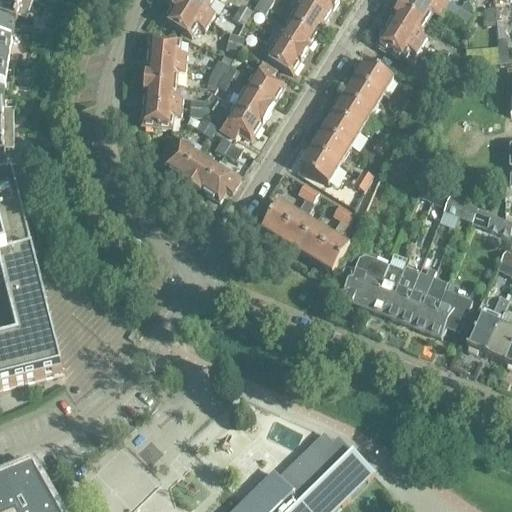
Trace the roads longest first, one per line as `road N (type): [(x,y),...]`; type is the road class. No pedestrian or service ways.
road 1 (residential): [(511,411),(212,268)]
road 2 (residential): [(136,0),(111,76),(111,163),(129,200),(175,249),(212,268)]
road 3 (residential): [(212,268),(372,0)]
road 4 (residential): [(212,268),(167,342),(91,419),(0,461)]
